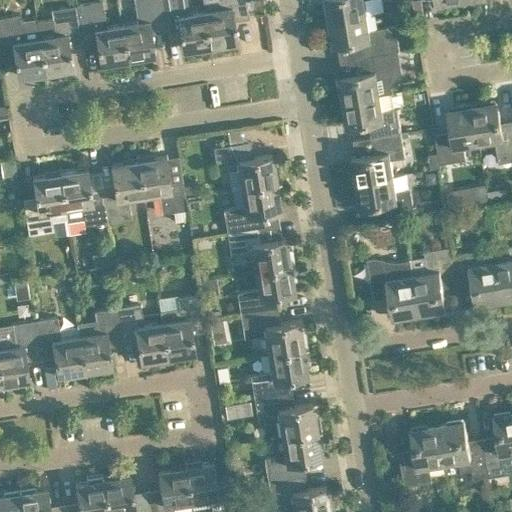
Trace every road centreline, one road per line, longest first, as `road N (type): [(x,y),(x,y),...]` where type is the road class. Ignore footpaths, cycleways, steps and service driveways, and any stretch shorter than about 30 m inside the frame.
road 1 (residential): [(295,54),(16,96),(24,147),(303,105)]
road 2 (residential): [(0,408),(197,377),(206,431),(0,463)]
road 3 (residential): [(344,347),(303,105)]
road 4 (residential): [(511,16),(435,26),(443,80),(511,71)]
road 5 (residential): [(344,347),(511,319)]
road 6 (residential): [(511,383),(354,409)]
